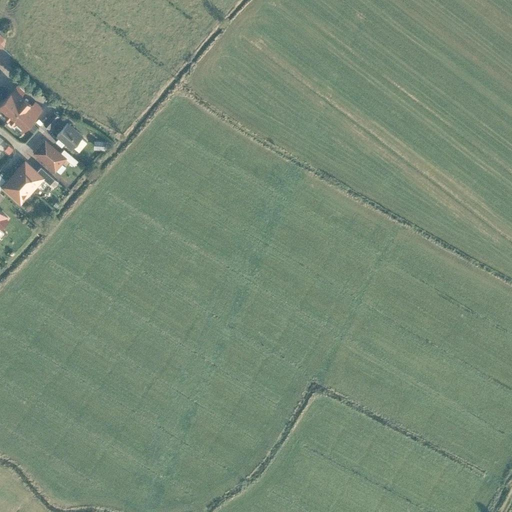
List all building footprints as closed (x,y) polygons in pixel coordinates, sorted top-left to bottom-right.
[(24,91),(17,85),(0,103),(0,106),(6,112),(4,113),(14,123),(16,121),(23,127),(21,129),(22,129),(42,107),(35,101),(32,104),(29,102),(29,101),(24,96),(24,97),(21,95),(24,91)] [(51,127),(62,116),(55,110),(45,122),(51,127)] [(85,136),(68,122),(58,134),(75,148),(85,136)] [(67,156),(47,139),(36,152),(56,169),(67,156)] [(27,159),(16,172),(35,190),(47,176),(40,170),(27,159)] [(40,170),(47,176),(53,182),(57,178),(43,166),(40,170)] [(23,203),(35,190),(16,172),(3,186),(23,203)] [(0,226),(10,216),(0,206),(0,226)]
